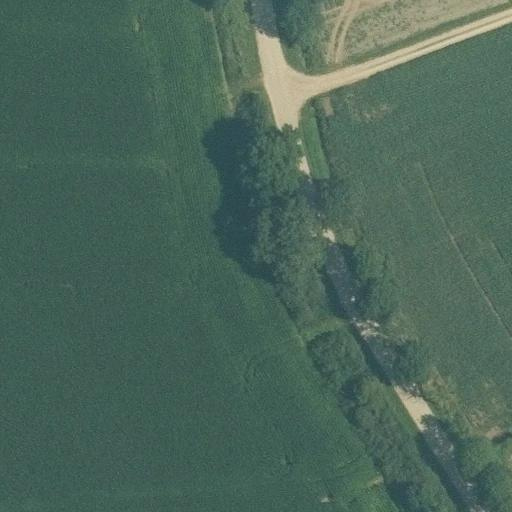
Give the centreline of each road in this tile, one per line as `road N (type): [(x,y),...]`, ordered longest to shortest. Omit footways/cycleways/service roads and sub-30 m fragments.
road 1 (unclassified): [(485,511),(336,263),(268,0)]
road 2 (track): [(511,10),(292,97)]
